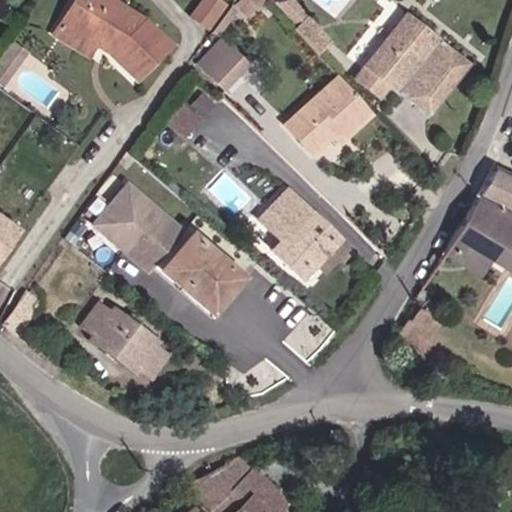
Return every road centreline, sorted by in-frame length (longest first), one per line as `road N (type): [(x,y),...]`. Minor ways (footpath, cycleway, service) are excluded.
road 1 (residential): [(352,409),(363,350),(473,159),(511,61)]
road 2 (tertiary): [(175,440),(352,409)]
road 3 (tertiary): [(352,409),(511,419)]
